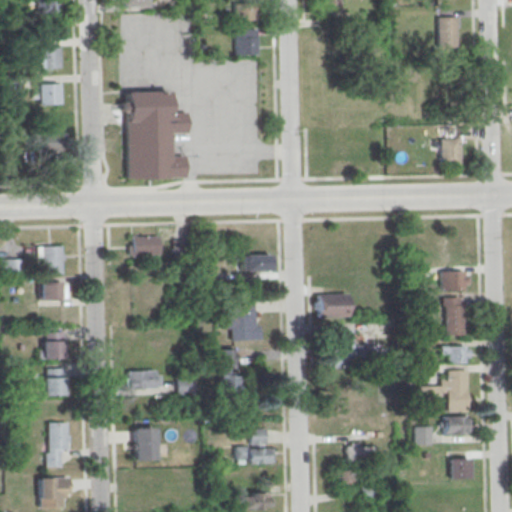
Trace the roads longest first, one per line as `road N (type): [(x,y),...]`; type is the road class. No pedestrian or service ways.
road 1 (residential): [(484,0),(499,511)]
road 2 (tertiary): [(511,194),(0,207)]
road 3 (residential): [(286,0),(298,511)]
road 4 (residential): [(86,0),(98,511)]
